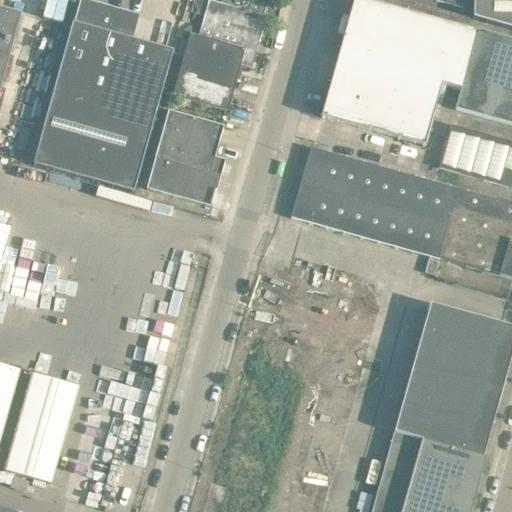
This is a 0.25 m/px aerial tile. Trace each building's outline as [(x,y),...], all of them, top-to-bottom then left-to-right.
[(72,23),(50,103),(32,165),(133,193),(172,51),(132,40),(139,17),(109,9),(110,7),(100,4),(99,6),(80,0),(73,24),(72,23)] [(192,0),(189,13),(204,17),(198,36),(190,34),(172,96),(227,112),(240,65),(251,69),(265,16),(250,12),(250,11),(244,10),(206,0),(192,0)] [(511,126),(511,40),(477,31),(476,32),(359,0),(352,0),(320,118),(424,147),(441,85),(460,90),(454,110),(511,126)] [(511,0),(472,0),(472,19),(511,29),(511,0)] [(0,88),(21,13),(0,7),(0,88)] [(168,112),(155,159),(146,190),(212,208),(225,161),(214,158),(223,127),(168,112)] [(511,188),(511,142),(451,126),(439,168),(511,188)] [(291,219),(438,260),(454,206),(462,208),(466,192),(310,148),(291,219)] [(454,206),(438,260),(439,260),(439,259),(511,279),(511,205),(466,192),(462,208),(454,206)] [(0,320),(42,334),(71,241),(58,237),(50,262),(37,258),(24,298),(10,293),(22,256),(0,249),(0,230),(1,228),(0,228),(0,320)] [(283,268),(249,389),(348,417),(382,296),(283,268)] [(469,313),(511,324),(511,299),(476,289),(469,313)] [(511,328),(430,305),(394,433),(482,458),(511,350),(511,328)] [(0,441),(20,371),(0,365),(0,441)] [(32,374),(30,374),(3,470),(4,470),(51,484),(79,387),(32,374)] [(246,399),(214,511),(321,511),(345,427),(246,399)] [(482,458),(394,433),(393,433),(393,434),(371,511),(466,511),(482,459),(483,459),(483,458),(482,458)]
